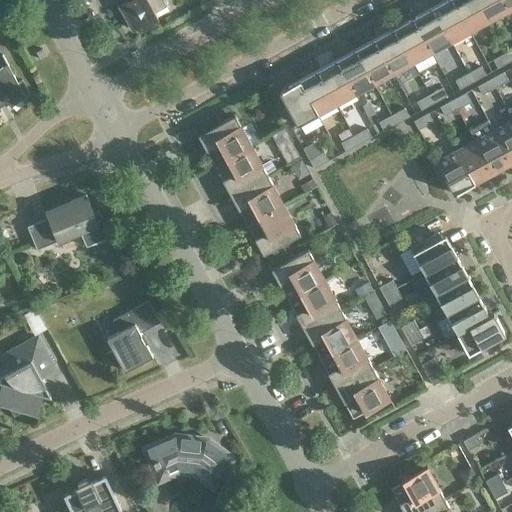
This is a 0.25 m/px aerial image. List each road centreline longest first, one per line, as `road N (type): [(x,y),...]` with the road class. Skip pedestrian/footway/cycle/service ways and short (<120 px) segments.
road 1 (residential): [(118,138),(361,0)]
road 2 (residential): [(238,360),(0,472)]
road 3 (residential): [(238,360),(118,138)]
road 4 (residential): [(308,488),(511,376)]
road 5 (residential): [(265,0),(93,94)]
road 6 (residential): [(308,488),(238,360)]
road 7 (residential): [(3,174),(41,170),(118,138)]
road 8 (residential): [(93,94),(45,127),(3,174)]
